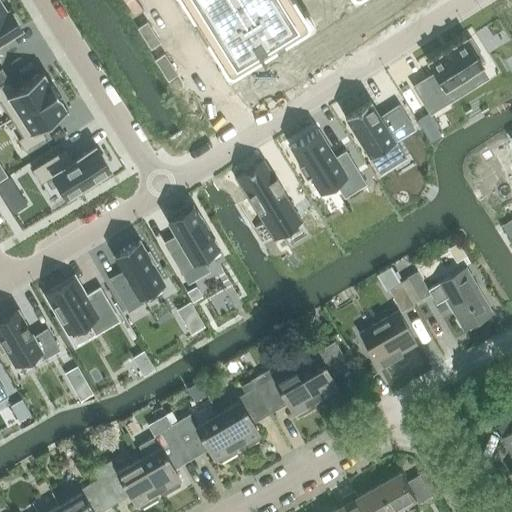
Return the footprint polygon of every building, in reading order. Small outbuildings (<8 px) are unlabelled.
[(182,0),(230,76),(352,0),(182,0)] [(8,9),(0,13),(0,40),(20,28),(8,9)] [(429,82),(416,91),(430,113),(445,104),(437,92),(481,65),(482,64),(480,61),(483,59),(470,38),(466,40),(464,37),(463,37),(464,38),(451,45),(441,51),(441,52),(428,59),(427,60),(435,72),(426,77),(429,82)] [(5,81),(0,83),(0,101),(10,118),(55,89),(56,89),(55,88),(54,88),(51,82),(52,82),(51,81),(50,81),(49,80),(48,81),(43,72),(43,71),(15,88),(9,78),(5,81)] [(55,89),(10,118),(22,136),(17,139),(24,150),(46,137),(39,126),(67,109),(66,108),(60,100),(61,99),(60,98),(61,97),(60,96),(60,97),(56,91),(57,91),(56,89),(56,90),(55,89)] [(369,99),(344,114),(372,160),(398,144),(395,139),(413,128),(399,104),(380,116),(369,99)] [(435,120),(430,113),(417,121),(422,128),(435,120)] [(317,129),(290,146),(300,162),(297,163),(305,175),(308,174),(318,190),(343,174),(354,191),(366,183),(349,156),(338,163),(317,129)] [(64,150),(33,170),(41,182),(53,174),(66,196),(109,169),(94,146),(71,161),(64,150)] [(263,160),(236,177),(248,196),(265,223),(292,206),(282,190),(284,189),(275,175),(273,176),(263,160)] [(8,179),(0,183),(0,193),(13,213),(25,205),(8,179)] [(193,204),(167,219),(182,245),(170,252),(187,282),(208,270),(200,256),(217,246),(193,204)] [(123,272),(110,280),(128,311),(143,302),(139,295),(163,281),(154,265),(156,263),(148,250),(146,251),(139,240),(113,255),(123,272)] [(437,282),(427,288),(429,293),(435,303),(446,297),(464,328),(490,313),(464,267),(437,282)] [(416,270),(406,276),(419,299),(429,293),(427,288),(416,270)] [(65,279),(44,292),(68,333),(88,321),(93,330),(117,317),(99,287),(98,288),(99,291),(87,298),(74,276),(66,281),(65,279)] [(400,282),(388,288),(401,311),(413,304),(412,303),(400,282)] [(195,286),(187,291),(192,300),(201,295),(195,286)] [(190,301),(177,309),(181,316),(194,308),(190,301)] [(16,308),(0,317),(0,349),(1,351),(5,348),(15,365),(39,350),(43,357),(58,348),(46,328),(32,336),(16,308)] [(397,311),(359,333),(378,366),(401,352),(399,349),(414,341),(397,311)] [(123,321),(122,322),(132,339),(136,337),(126,319),(123,321)] [(295,368),(313,400),(335,387),(328,376),(346,365),(332,342),(314,352),(316,356),(295,368)] [(253,388),(267,412),(285,401),(291,413),(293,412),(295,416),(298,416),(313,408),(313,405),(311,401),(313,400),(295,368),(289,359),(269,372),(267,370),(249,381),(253,388)] [(77,365),(65,372),(71,382),(83,376),(77,365)] [(234,446),(237,445),(239,449),(242,449),(256,441),(257,438),(255,434),(257,433),(250,421),(267,412),(253,388),(235,398),(237,402),(215,414),(234,446)] [(21,399),(11,405),(19,419),(29,413),(21,399)] [(188,457),(206,447),(212,459),(214,458),(216,462),(219,462),(234,454),(235,451),(233,447),(234,446),(215,414),(194,426),(188,414),(169,425),(188,457)] [(188,457),(169,425),(152,435),(153,437),(136,446),(142,457),(137,460),(155,492),(178,479),(171,467),(188,457)] [(83,458),(74,463),(80,474),(89,469),(83,458)] [(108,503),(126,493),(133,505),(135,504),(137,508),(140,508),(155,500),(155,497),(153,493),(155,492),(137,460),(115,473),(108,461),(90,471),(95,480),(108,503)] [(407,482),(401,471),(379,484),(395,511),(416,499),(419,503),(432,495),(419,475),(407,482)] [(425,471),(420,474),(431,492),(437,489),(425,471)] [(60,511),(93,511),(108,503),(95,480),(77,490),(79,493),(57,506),(60,511)] [(366,511),(395,511),(379,484),(358,496),(366,511)] [(336,509),(337,511),(366,511),(358,496),(336,509)]
